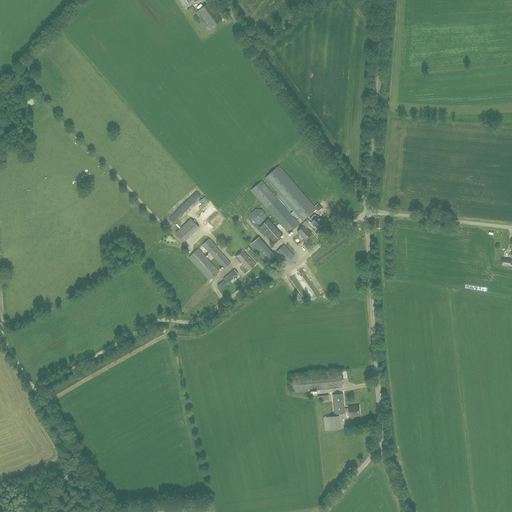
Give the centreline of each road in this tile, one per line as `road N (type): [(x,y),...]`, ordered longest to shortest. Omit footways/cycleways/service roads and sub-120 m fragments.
road 1 (unclassified): [(1,328),(36,390),(154,322),(201,318),(256,278),(295,266),(367,212)]
road 2 (unclassified): [(325,511),(381,434),(367,212)]
road 3 (unclassified): [(367,204),(221,0)]
road 4 (unclassified): [(367,204),(383,0)]
road 5 (unclassified): [(511,228),(367,212)]
road 6 (track): [(32,511),(76,461),(42,403)]
